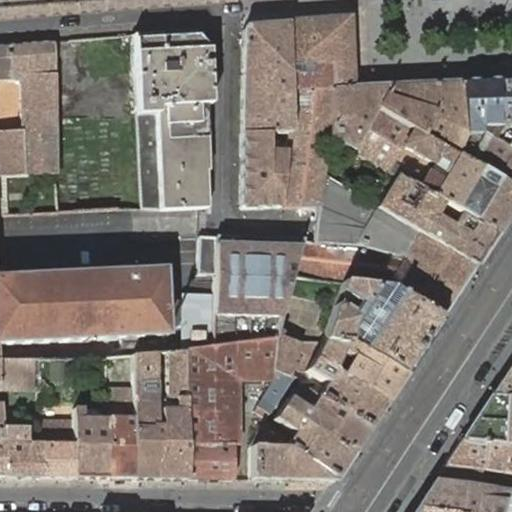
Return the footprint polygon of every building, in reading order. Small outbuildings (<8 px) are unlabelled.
[(279,210),(316,208),(322,176),(327,139),(331,115),(332,89),(351,88),(350,54),(348,20),(346,18),(296,22),(297,23),(286,24),(290,124),(289,133),(286,154),(279,210)] [(242,30),(241,133),(270,133),(289,133),(290,124),(286,24),(245,28),(242,30)] [(135,116),(140,210),(159,211),(206,209),(203,106),(209,105),(206,51),(191,33),(131,37),(133,69),(135,116)] [(0,177),(1,177),(55,175),(54,120),(53,84),(52,43),(16,46),(6,47),(7,80),(17,80),(19,80),(20,125),(0,126),(0,177)] [(492,142),(511,154),(511,80),(500,81),(502,126),(492,142)] [(447,83),(435,84),(431,118),(419,137),(449,155),(458,160),(511,191),(511,154),(492,142),(502,126),(500,81),(481,82),(447,83)] [(412,85),(386,86),(374,111),(394,122),(419,137),(431,118),(435,84),(412,85)] [(331,115),(327,139),(369,163),(394,122),(374,111),(386,86),(366,87),(351,88),(332,89),(331,115)] [(369,163),(394,178),(494,237),(509,215),(511,209),(511,191),(458,160),(449,155),(419,137),(394,122),(369,163)] [(311,244),(301,241),(290,279),(340,285),(385,291),(438,322),(473,269),(375,209),(322,176),(316,208),(311,244)] [(375,209),(473,269),(494,237),(394,178),(375,209)] [(215,239),(206,238),(197,238),(196,276),(213,276),(215,239)] [(301,241),(215,239),(213,276),(213,297),(212,317),(279,319),(290,279),(301,241)] [(0,344),(161,336),(159,274),(0,282),(0,344)] [(332,308),(320,343),(340,353),(345,344),(402,377),(438,322),(385,291),(340,285),(336,296),(353,305),(347,316),(332,308)] [(211,348),(213,297),(182,296),(181,353),(184,352),(211,348)] [(274,338),(211,348),(184,352),(185,481),(232,482),(232,447),(235,446),(234,380),(272,380),(265,395),(275,404),(293,381),(272,372),(275,338),(274,338)] [(293,381),(297,382),(295,384),(366,431),(383,406),(330,373),(340,353),(320,343),(317,350),(275,338),(272,372),(293,381)] [(330,373),(383,406),(402,377),(345,344),(340,353),(330,373)] [(184,352),(181,353),(166,354),(160,355),(160,362),(165,361),(165,400),(175,400),(175,410),(160,411),(160,427),(155,427),(150,427),(149,444),(154,444),(155,481),(185,481),(184,352)] [(160,362),(160,355),(155,355),(132,356),(132,374),(132,391),(131,481),(155,481),(154,444),(149,444),(150,427),(155,427),(154,398),(140,398),(140,383),(154,383),(155,362),(160,362)] [(132,374),(132,356),(105,358),(105,360),(105,376),(132,374)] [(0,390),(33,390),(32,359),(26,359),(26,361),(0,360),(0,390)] [(511,362),(488,398),(491,400),(511,400),(511,362)] [(295,384),(278,410),(349,456),(366,431),(295,384)] [(105,390),(105,411),(105,480),(131,481),(132,391),(105,390)] [(511,416),(511,400),(491,400),(488,398),(477,414),(480,416),(511,416)] [(291,436),(281,451),(284,451),(306,464),(305,483),(324,484),(324,485),(331,485),(349,456),(278,410),(270,422),(291,436)] [(105,411),(72,411),(72,422),(72,427),(73,480),(105,480),(105,411)] [(477,414),(460,440),(463,442),(511,446),(511,416),(480,416),(477,414)] [(39,422),(39,434),(40,445),(41,480),(73,480),(72,427),(72,422),(39,422)] [(283,437),(262,424),(261,424),(248,450),(249,450),(274,450),(283,437)] [(1,430),(3,480),(41,480),(40,445),(25,445),(25,430),(1,430)] [(511,446),(463,442),(460,440),(441,468),(444,470),(476,473),(511,477),(511,446)] [(281,451),(274,450),(249,450),(248,482),(305,483),(306,464),(284,451),(281,451)] [(444,470),(441,468),(433,481),(436,483),(474,488),(476,473),(444,470)] [(436,483),(433,481),(415,508),(417,511),(425,511),(511,511),(511,492),(474,488),(436,483)]
